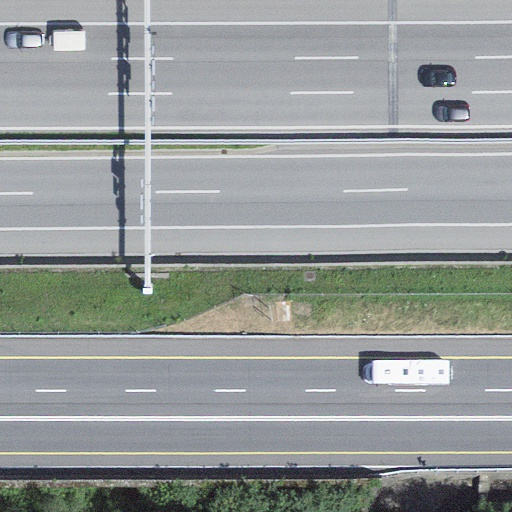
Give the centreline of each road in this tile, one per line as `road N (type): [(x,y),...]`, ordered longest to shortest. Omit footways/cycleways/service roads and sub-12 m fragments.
road 1 (motorway): [(0,195),(511,189)]
road 2 (motorway): [(511,75),(0,77)]
road 3 (primary): [(511,404),(0,404)]
